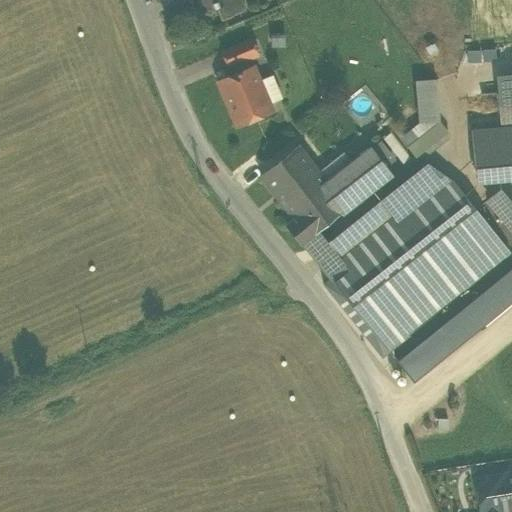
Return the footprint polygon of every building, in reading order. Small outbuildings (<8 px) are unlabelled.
[(188,0),(184,0),(190,14),(194,12),(188,0)] [(216,5),(221,18),(244,8),(244,6),(239,8),(236,0),(188,0),(194,12),(190,14),(191,16),(216,5)] [(222,52),(228,67),(230,66),(243,61),(256,55),(250,40),(222,52)] [(230,66),(234,75),(247,70),(243,61),(230,66)] [(251,68),(247,70),(234,75),(219,82),(237,124),(255,117),(253,111),(267,105),(257,82),(251,68)] [(511,81),(495,83),(500,126),(511,124),(511,75),(511,80),(511,81)] [(270,76),(257,82),(267,105),(280,99),(270,76)] [(419,122),(439,121),(435,81),(416,82),(419,122)] [(468,93),(469,106),(488,104),(487,91),(468,93)] [(447,132),(439,122),(428,131),(436,141),(447,132)] [(511,180),(511,124),(500,126),(500,127),(470,129),(475,183),(511,180)] [(436,141),(428,131),(407,147),(418,161),(450,136),(447,132),(436,141)] [(260,178),(292,219),(312,204),(308,198),(326,183),(325,182),(318,172),(299,147),(260,178)] [(308,198),(312,204),(328,223),(351,204),(354,206),(371,192),(393,176),(370,147),(351,162),(325,182),(326,183),(308,198)] [(343,152),(318,172),(325,182),(351,162),(343,152)] [(330,245),(350,271),(401,230),(396,223),(450,180),(427,163),(327,242),(330,245)] [(396,223),(401,230),(403,229),(430,263),(440,255),(464,286),(465,288),(508,253),(450,180),(396,223)] [(511,235),(511,266),(396,361),(413,382),(511,301),(511,203),(499,188),(484,200),(511,235)] [(318,231),(328,223),(312,204),(292,219),(286,225),(302,244),(318,231)] [(334,284),(362,319),(431,265),(430,263),(403,229),(401,230),(350,271),(334,284)] [(313,258),(330,245),(327,242),(318,231),(302,244),(313,258)] [(313,258),(334,284),(350,271),(330,245),(313,258)] [(440,255),(430,263),(431,265),(362,319),(388,351),(408,336),(405,333),(464,286),(440,255)] [(511,469),(474,476),(479,511),(503,511),(511,510),(511,469)]
